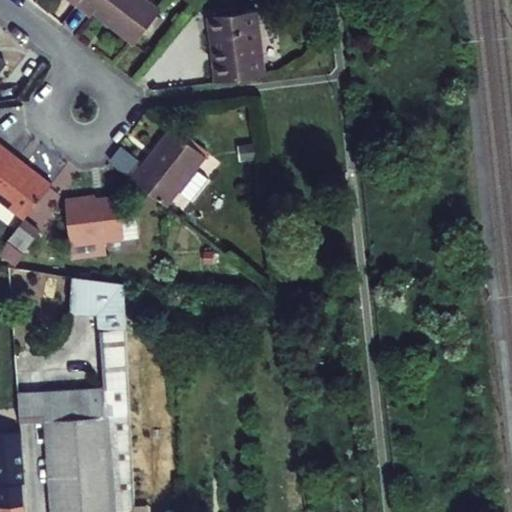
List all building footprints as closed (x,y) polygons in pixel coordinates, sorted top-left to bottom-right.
[(137,47),(162,15),(143,0),(86,0),(80,8),(94,19),(97,15),(137,47)] [(266,79),(257,13),(212,19),(218,63),(213,64),(216,85),(266,79)] [(212,19),(206,20),(213,64),(218,63),(212,19)] [(169,210),(209,160),(174,132),(144,171),(141,168),(131,180),(169,210)] [(0,146),(0,203),(27,224),(55,188),(0,146)] [(103,202),(102,199),(68,203),(73,244),(107,240),(107,241),(145,236),(142,211),(125,213),(123,200),(103,202)] [(29,257),(44,237),(27,224),(12,245),(29,257)] [(96,315),(101,389),(72,391),(80,511),(131,511),(114,282),(67,279),(65,311),(96,315)] [(41,425),(47,511),(80,511),(72,391),(39,393),(41,425)] [(39,393),(15,394),(17,427),(41,425),(39,393)] [(0,511),(24,511),(19,442),(0,443),(0,511)]
